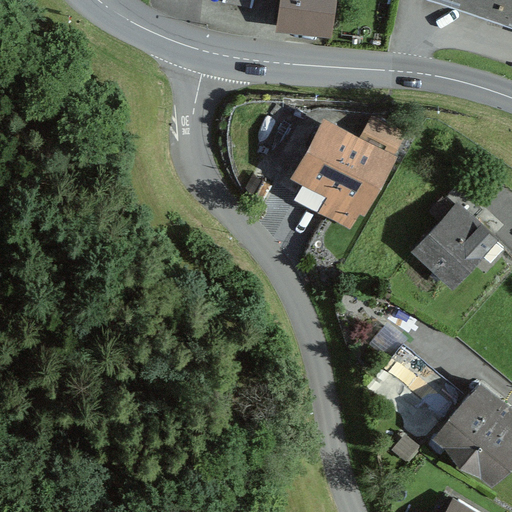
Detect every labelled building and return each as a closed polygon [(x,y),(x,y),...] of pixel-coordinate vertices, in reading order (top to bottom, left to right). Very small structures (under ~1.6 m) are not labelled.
[(278,0),(275,25),(322,31),(332,32),(335,0),(278,0)] [(511,0),(442,0),(511,21),(511,0)] [(326,189),(316,207),(350,226),(360,208),(364,211),(398,150),(396,149),(407,129),(371,110),(360,129),(323,109),(289,169),(326,189)] [(452,284),(481,252),(490,261),(504,245),(495,237),(498,233),(476,212),(483,205),(457,182),(444,196),(450,201),(410,246),(452,284)] [(444,418),(465,393),(403,342),(382,367),(444,418)] [(434,430),(445,440),(459,457),(481,469),(491,478),(511,452),(511,398),(481,373),(465,393),(444,418),(434,430)] [(406,459),(420,443),(405,430),(391,446),(406,459)] [(486,511),(453,492),(441,511),(486,511)]
